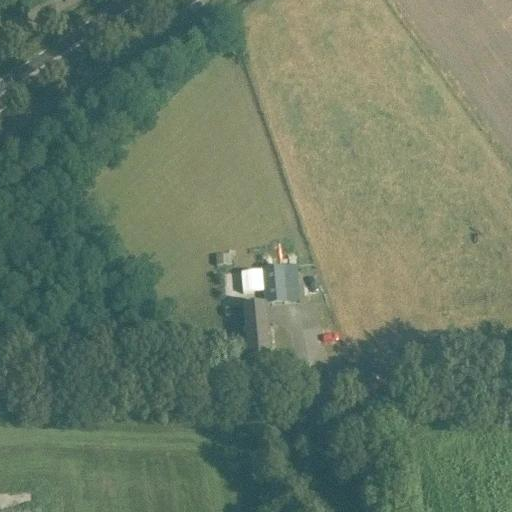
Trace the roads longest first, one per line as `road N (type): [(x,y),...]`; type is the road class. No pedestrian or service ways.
road 1 (residential): [(0,386),(511,400)]
road 2 (primary): [(0,97),(146,0)]
